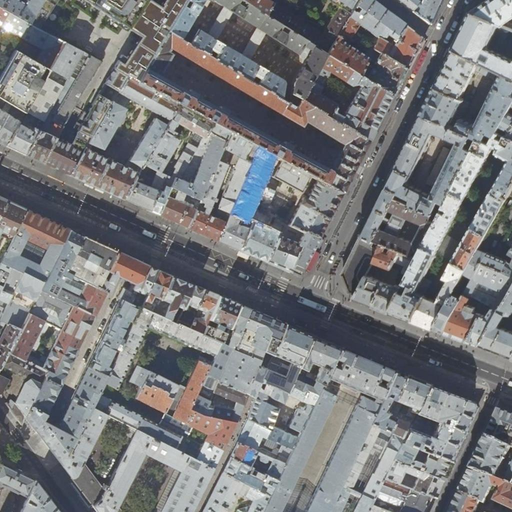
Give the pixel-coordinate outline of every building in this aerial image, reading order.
[(0,0),(0,8),(29,24),(42,0),(0,0)] [(42,0),(29,24),(39,29),(56,0),(82,0),(130,31),(149,1),(147,0),(42,0)] [(163,0),(159,7),(149,1),(130,31),(138,36),(125,58),(120,55),(105,81),(120,89),(127,77),(138,83),(184,4),(186,0),(185,0),(163,0)] [(186,5),(184,4),(138,83),(154,92),(157,93),(179,105),(212,123),(228,132),(257,148),(229,214),(251,225),(239,250),(253,257),(266,263),(285,224),(275,219),(269,232),(266,231),(262,229),(265,223),(264,223),(268,213),(263,210),(261,215),(255,213),(266,188),(259,184),(271,156),(280,160),(271,177),(301,194),(310,177),(316,180),(305,200),(302,198),(288,226),(303,233),(304,231),(319,238),(335,208),(354,170),(369,142),(319,113),(320,111),(301,100),(311,83),(307,80),(309,76),(310,74),(314,77),(326,53),(288,30),(285,34),(279,31),(281,29),(283,30),(285,27),(246,3),(243,8),(237,4),(238,2),(241,3),(242,1),(240,0),(185,0),(186,0),(190,3),(187,9),(185,8),(186,5)] [(240,0),(242,1),(246,3),(285,27),(288,30),(326,53),(358,0),(240,0)] [(384,9),(371,0),(358,0),(326,53),(327,54),(360,74),(365,65),(367,60),(366,59),(367,59),(339,41),(340,39),(347,43),(358,25),(375,37),(378,32),(378,34),(379,35),(380,36),(382,36),(383,37),(385,34),(394,40),(397,35),(398,35),(391,49),(389,45),(378,37),(372,49),(406,70),(414,54),(422,38),(411,29),(407,26),(384,9)] [(427,24),(429,23),(435,9),(439,0),(395,0),(401,4),(427,24)] [(511,28),(504,24),(511,18),(511,0),(488,0),(471,13),(463,29),(453,49),(511,77),(511,28)] [(39,29),(29,24),(0,8),(0,27),(43,49),(35,62),(14,50),(0,75),(0,99),(0,100),(0,99),(12,106),(23,113),(64,43),(39,29)] [(24,155),(82,53),(64,43),(23,113),(5,146),(9,148),(18,152),(24,155)] [(372,49),(367,59),(366,59),(367,60),(379,67),(376,72),(365,65),(360,74),(391,94),(393,95),(400,82),(406,70),(372,49)] [(511,77),(453,49),(448,60),(443,69),(435,86),(462,99),(476,69),(498,80),(476,125),(467,121),(468,119),(470,120),(473,112),(467,109),(462,119),(456,130),(479,139),(484,141),(489,133),(491,134),(487,142),(491,144),(497,132),(501,125),(509,112),(511,106),(511,77)] [(74,104),(98,63),(82,53),(24,155),(32,158),(42,163),(56,138),(74,104)] [(314,77),(313,79),(311,83),(301,100),(320,111),(319,113),(369,142),(371,137),(374,131),(373,130),(379,117),(382,112),(391,94),(360,74),(327,54),(314,77)] [(101,121),(104,123),(103,125),(99,123),(82,151),(68,175),(77,178),(108,192),(122,199),(143,165),(179,105),(157,93),(155,96),(152,95),(154,92),(138,83),(127,77),(120,89),(114,99),(101,121)] [(120,89),(105,81),(99,91),(114,99),(120,89)] [(464,100),(462,99),(435,86),(428,100),(421,115),(456,130),(462,119),(456,116),(464,100)] [(114,99),(99,91),(86,114),(82,111),(65,142),(82,151),(99,123),(101,121),(114,99)] [(0,99),(0,100),(0,99),(0,126),(12,106),(0,99)] [(143,165),(165,177),(149,211),(154,213),(158,214),(174,179),(179,181),(212,123),(179,105),(143,165)] [(5,146),(23,113),(12,106),(0,126),(0,143),(2,145),(5,146)] [(511,276),(511,113),(509,112),(501,125),(510,131),(507,136),(511,138),(511,189),(510,193),(511,194),(511,247),(508,255),(511,257),(511,262),(511,264),(507,262),(508,261),(483,250),(479,248),(467,269),(464,275),(468,276),(473,279),(482,263),(511,276)] [(408,140),(401,156),(392,174),(385,187),(399,193),(397,198),(439,217),(479,139),(456,130),(421,115),(408,140)] [(188,228),(228,132),(212,123),(179,181),(174,179),(158,214),(170,220),(188,228)] [(201,234),(217,241),(229,214),(257,148),(228,132),(188,228),(201,234)] [(507,136),(497,132),(491,144),(494,146),(498,148),(496,153),(510,160),(463,244),(453,261),(453,262),(467,269),(479,248),(507,199),(502,197),(504,194),(508,196),(510,193),(511,189),(511,138),(507,136)] [(61,140),(56,138),(42,163),(55,169),(68,175),(82,151),(65,142),(61,140)] [(446,235),(494,146),(491,144),(487,142),(484,141),(479,139),(439,217),(424,247),(436,253),(436,254),(437,253),(446,235)] [(149,211),(165,177),(143,165),(122,199),(133,203),(135,204),(149,211)] [(413,256),(415,251),(417,252),(415,257),(418,258),(424,247),(439,217),(397,198),(399,193),(385,187),(380,197),(368,222),(361,236),(383,244),(401,251),(413,256)] [(17,204),(8,200),(0,215),(0,262),(26,209),(17,204)] [(36,213),(26,209),(0,262),(0,290),(11,295),(0,317),(0,320),(4,322),(7,323),(20,329),(40,289),(70,229),(36,213)] [(228,245),(238,250),(239,250),(251,225),(229,214),(217,241),(228,245)] [(288,226),(285,224),(266,263),(276,266),(289,272),(293,265),(301,247),(297,245),(303,233),(288,226)] [(78,233),(70,229),(40,289),(94,316),(101,300),(105,292),(98,288),(116,250),(78,233)] [(312,251),(319,238),(304,231),(303,233),(297,245),(301,247),(293,265),(303,269),(308,259),(312,251)] [(454,239),(446,235),(437,253),(445,257),(453,261),(463,244),(454,239)] [(373,262),(383,244),(361,236),(353,253),(343,274),(350,292),(354,294),(356,295),(367,275),(373,262)] [(373,307),(401,251),(383,244),(373,262),(381,265),(375,278),(367,275),(356,295),(354,299),(363,303),(373,307)] [(424,278),(436,253),(424,247),(418,258),(408,278),(403,288),(391,312),(397,314),(413,320),(424,297),(431,282),(424,278)] [(129,257),(116,250),(98,288),(105,292),(108,293),(116,275),(120,276),(134,283),(131,284),(128,290),(122,287),(120,292),(117,298),(119,299),(110,317),(94,351),(87,366),(106,375),(140,307),(143,301),(134,297),(136,291),(148,266),(137,260),(129,257)] [(415,257),(413,256),(401,251),(373,307),(382,310),(390,313),(391,312),(403,288),(397,286),(395,280),(394,280),(398,270),(405,273),(404,276),(408,278),(418,258),(415,257)] [(464,275),(467,269),(453,262),(444,278),(449,281),(438,302),(433,300),(432,301),(420,324),(425,326),(434,330),(434,328),(453,294),(464,275)] [(470,299),(471,297),(480,281),(500,291),(491,307),(493,309),(502,293),(505,292),(509,294),(511,289),(511,276),(482,263),(473,279),(464,295),(470,299)] [(293,265),(289,272),(289,273),(291,274),(292,273),(298,275),(297,276),(300,277),(304,270),(303,269),(293,265)] [(146,295),(158,270),(148,266),(136,291),(146,295)] [(160,271),(158,270),(146,295),(143,301),(140,307),(153,313),(160,299),(171,276),(160,271)] [(189,283),(185,281),(183,280),(171,276),(160,299),(153,313),(168,319),(169,319),(175,304),(179,306),(182,308),(193,285),(189,283)] [(491,307),(500,291),(480,281),(471,297),(480,302),(491,307)] [(205,290),(193,285),(182,308),(176,322),(176,323),(201,334),(219,295),(205,290)] [(480,346),(486,348),(497,352),(501,354),(503,354),(511,357),(511,289),(509,294),(480,346)] [(0,324),(3,326),(4,322),(0,320),(0,317),(11,295),(0,290),(0,367),(1,365),(8,352),(20,329),(7,323),(0,336),(0,299),(0,300),(0,324)] [(480,346),(509,294),(505,292),(502,293),(493,309),(491,307),(490,309),(493,310),(489,318),(482,316),(468,341),(473,343),(480,346)] [(457,296),(453,294),(434,328),(439,330),(443,331),(444,332),(462,298),(457,296)] [(228,300),(219,295),(201,334),(219,342),(221,343),(239,304),(228,300)] [(464,295),(462,298),(444,332),(443,333),(455,338),(467,342),(468,341),(482,316),(475,312),(476,309),(468,306),(470,302),(469,302),(470,299),(464,295)] [(428,299),(424,297),(413,320),(412,321),(416,323),(420,324),(432,301),(428,299)] [(247,307),(239,304),(221,343),(219,342),(213,356),(210,361),(195,393),(209,400),(213,391),(218,380),(249,308),(247,307)] [(168,319),(153,313),(140,307),(106,375),(91,406),(135,429),(213,468),(222,450),(235,423),(204,415),(188,409),(195,393),(210,361),(199,356),(184,387),(136,365),(128,381),(129,382),(126,389),(132,392),(130,396),(164,413),(160,422),(157,421),(156,423),(111,401),(117,388),(116,388),(146,326),(166,335),(213,356),(219,342),(201,334),(176,323),(176,322),(173,320),(169,319),(168,319)] [(280,335),(285,323),(279,321),(275,319),(262,314),(249,308),(218,380),(246,393),(257,365),(263,351),(267,353),(272,355),(280,335)] [(296,372),(312,335),(290,325),(285,323),(280,335),(272,355),(266,368),(261,378),(263,378),(263,379),(264,381),(264,382),(287,392),(296,372)] [(327,341),(312,335),(296,372),(322,384),(340,346),(332,343),(327,341)] [(261,511),(326,511),(394,369),(367,358),(363,356),(340,346),(322,384),(299,432),(297,438),(291,449),(284,464),(277,480),(269,496),(261,511)] [(47,371),(8,352),(1,365),(30,379),(23,382),(15,403),(11,400),(5,404),(21,425),(25,417),(44,378),(47,371)] [(262,367),(257,365),(246,393),(247,393),(247,394),(251,395),(255,397),(255,396),(255,395),(256,394),(261,378),(266,368),(262,367)] [(91,406),(106,375),(87,366),(80,380),(62,418),(57,428),(50,424),(43,421),(49,408),(60,385),(44,378),(25,417),(25,418),(42,440),(62,466),(91,406)] [(401,440),(430,383),(416,378),(394,369),(326,511),(366,511),(370,503),(383,476),(392,458),(401,440)] [(299,432),(322,384),(296,372),(287,392),(264,382),(264,381),(263,379),(263,378),(261,378),(256,394),(255,395),(255,396),(255,397),(254,398),(246,419),(269,430),(266,439),(291,449),(297,438),(271,426),(277,409),(264,402),(265,400),(265,399),(266,396),(282,403),(286,394),(305,403),(302,408),(299,406),(298,409),(296,408),(288,427),(299,432)] [(8,380),(0,375),(0,397),(1,399),(5,391),(3,389),(8,380)] [(246,393),(218,380),(213,391),(236,401),(233,409),(213,405),(213,406),(208,405),(209,400),(195,393),(188,409),(204,415),(235,423),(236,423),(241,410),(247,394),(247,393),(246,393)] [(475,407),(473,400),(456,393),(442,388),(430,383),(401,440),(450,461),(450,460),(453,454),(461,436),(475,407)] [(92,506),(96,510),(96,511),(190,511),(197,499),(213,468),(135,429),(91,406),(62,466),(78,486),(92,506)] [(498,409),(498,411),(492,424),(479,450),(471,468),(511,484),(511,414),(498,409)] [(266,439),(269,430),(246,419),(242,430),(236,442),(284,464),(291,449),(266,439)] [(450,461),(401,440),(392,458),(444,481),(447,474),(453,462),(450,461)] [(233,449),(229,457),(249,467),(264,474),(277,480),(284,464),(236,442),(233,449)] [(245,476),(249,467),(229,457),(225,465),(221,472),(269,496),(277,480),(264,474),(260,483),(245,476)] [(439,491),(444,481),(392,458),(383,476),(432,497),(435,498),(439,491)] [(0,462),(0,461),(0,483),(15,490),(27,496),(35,479),(23,473),(18,471),(0,462)] [(511,484),(471,468),(458,494),(449,511),(475,511),(480,501),(484,503),(493,485),(498,488),(493,498),(495,500),(495,501),(511,508),(511,484)] [(221,472),(205,503),(200,511),(261,511),(269,496),(221,472)] [(432,497),(383,476),(370,503),(382,508),(392,511),(424,511),(425,511),(432,497)] [(36,479),(35,479),(27,496),(18,511),(59,511),(57,509),(37,482),(36,480),(36,479)] [(379,511),(382,508),(370,503),(366,511),(379,511)]
